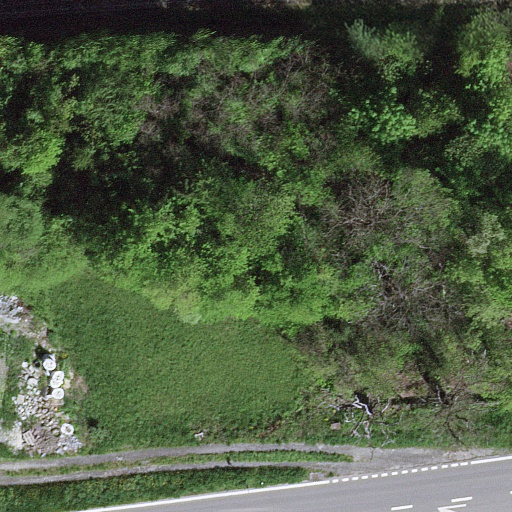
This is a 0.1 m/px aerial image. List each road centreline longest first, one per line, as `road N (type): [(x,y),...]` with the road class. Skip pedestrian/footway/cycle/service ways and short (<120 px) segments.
road 1 (track): [(0,472),(277,450),(368,455),(399,470),(413,489)]
road 2 (primary): [(511,475),(231,511)]
